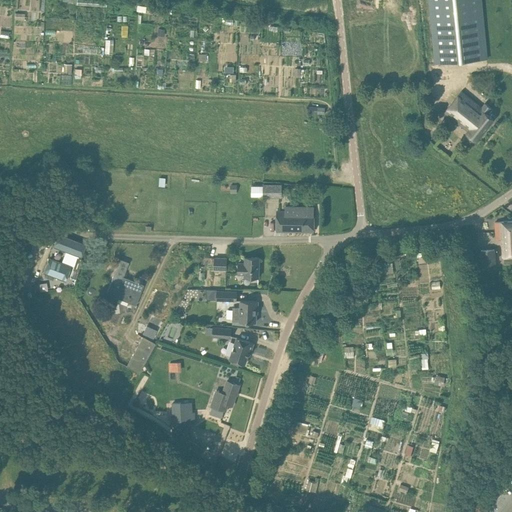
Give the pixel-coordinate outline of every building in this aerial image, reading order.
[(429,0),(435,63),(481,59),(487,58),(481,0),(429,0)] [(485,103),(481,107),(461,91),(445,112),(468,131),(466,133),(476,141),(494,118),(488,113),(492,108),(485,103)] [(251,185),(251,196),(263,196),(263,197),(264,197),(282,197),(282,183),(263,183),(263,185),(251,185)] [(314,207),(304,207),(297,206),(297,212),(277,212),(277,221),(277,231),(313,231),(314,207)] [(511,220),(502,221),(502,231),(502,234),(511,233),(511,238),(511,237),(511,220)] [(511,233),(502,234),(503,238),(504,263),(511,262),(511,237),(511,238),(511,233)] [(59,237),(55,248),(81,258),(85,247),(59,237)] [(482,268),(496,267),(496,248),(481,249),(482,268)] [(74,265),(73,267),(79,268),(82,259),(76,257),(74,265)] [(227,258),(215,257),(214,268),(226,269),(227,258)] [(245,277),(249,277),(259,277),(259,257),(245,257),(245,263),(239,263),(238,274),(245,274),(245,277)] [(106,293),(135,304),(143,284),(140,283),(140,282),(138,281),(138,282),(123,276),(129,262),(119,259),(106,293)] [(66,284),(72,269),(49,260),(43,275),(66,284)] [(72,269),(70,276),(76,278),(79,268),(73,267),(72,269)] [(237,291),(217,290),(217,300),(237,301),(237,291)] [(240,307),(233,307),(233,321),(240,321),(256,322),(256,313),(257,313),(258,301),(241,300),(240,307)] [(144,324),(141,333),(152,338),(155,329),(144,324)] [(231,337),(231,328),(213,327),(212,336),(231,337)] [(139,372),(156,343),(143,336),(127,366),(139,372)] [(249,356),(253,343),(237,337),(230,359),(245,364),(248,355),(249,356)] [(168,370),(180,370),(180,361),(168,362),(168,370)] [(217,390),(211,406),(226,410),(228,404),(232,405),(239,384),(227,380),(223,393),(220,392),(220,391),(217,390)] [(174,434),(172,434),(172,440),(179,444),(186,443),(189,439),(188,425),(195,424),(194,412),(193,412),(192,402),(172,403),(174,434)]
